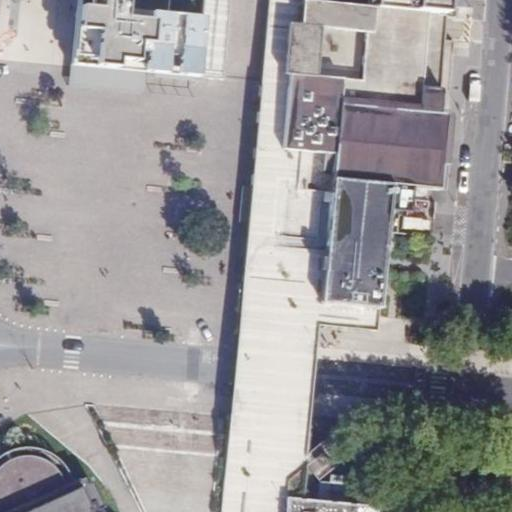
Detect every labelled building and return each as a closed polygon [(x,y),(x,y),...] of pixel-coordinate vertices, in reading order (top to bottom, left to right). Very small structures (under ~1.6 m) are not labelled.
[(77,0),(72,65),(197,77),(203,18),(158,14),(159,0),(77,0)] [(377,0),(377,8),(439,14),(440,0),(451,0),(453,0),(452,0),(377,0)] [(295,1),(287,84),(439,99),(446,28),(447,15),(295,1)] [(430,190),(439,99),(287,84),(280,157),(333,162),(317,325),(375,330),(387,206),(401,208),(403,187),(430,190)] [(93,511),(101,508),(88,482),(77,487),(73,480),(70,482),(62,467),(51,456),(38,450),(22,448),(7,451),(0,454),(0,511),(93,511)] [(387,495),(352,454),(345,460),(352,469),(359,477),(380,502),(387,495)] [(352,469),(337,467),(336,478),(328,479),(327,487),(324,486),(323,506),(357,509),(359,477),(352,469)] [(323,506),(282,502),(281,511),(373,511),(373,510),(357,509),(323,506)]
